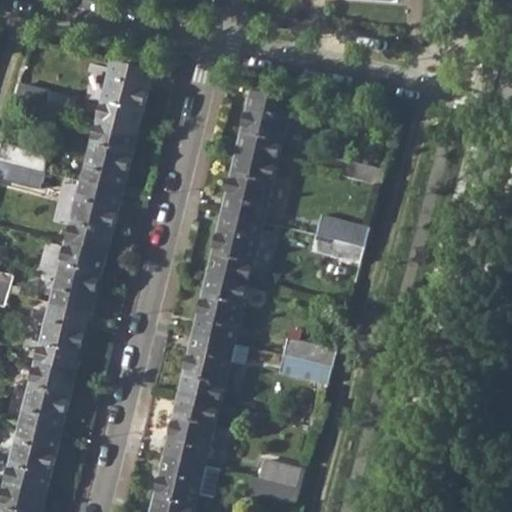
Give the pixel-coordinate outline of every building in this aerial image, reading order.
[(97,120),(139,131),(155,69),(112,58),(97,120)] [(17,99),(65,112),(69,96),(21,84),(17,99)] [(237,152),(279,162),(295,99),(253,89),(237,152)] [(82,180),(124,190),(139,131),(97,120),(82,180)] [(0,156),(0,159),(34,168),(38,152),(4,143),(0,156)] [(222,212),(265,222),(279,162),(237,152),(222,212)] [(0,176),(43,187),(48,172),(34,168),(0,159),(0,176)] [(345,178),(383,187),(386,172),(350,163),(345,178)] [(67,240),(109,251),(124,190),(82,180),(67,240)] [(209,273),(251,283),(265,222),(222,212),(209,273)] [(314,252),(362,264),(367,246),(320,235),(314,252)] [(51,301),(94,311),(109,251),(67,240),(51,301)] [(0,287),(11,291),(15,274),(0,270),(0,287)] [(194,334),(236,344),(251,283),(209,273),(194,334)] [(0,301),(20,306),(23,294),(11,291),(0,287),(0,301)] [(36,362),(78,372),(94,311),(51,301),(36,362)] [(180,395),(222,405),(236,344),(194,334),(180,395)] [(287,355),(335,367),(340,349),(291,338),(287,355)] [(282,373),(330,384),(335,367),(287,355),(282,373)] [(21,422),(63,433),(78,372),(36,362),(21,422)] [(166,455),(207,465),(222,405),(180,395),(166,455)] [(5,482),(47,492),(63,433),(21,422),(5,482)] [(152,511),(196,511),(207,465),(166,455),(152,511)] [(266,461),(261,479),(302,489),(307,470),(266,461)] [(249,494),(297,506),(302,489),(261,479),(254,477),(249,494)] [(0,503),(0,511),(42,511),(47,492),(5,482),(0,503)]
